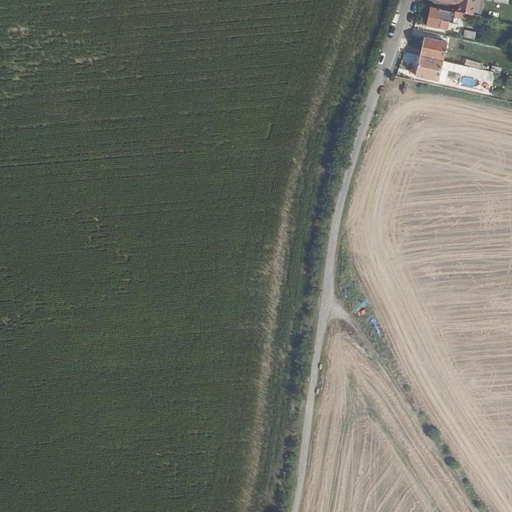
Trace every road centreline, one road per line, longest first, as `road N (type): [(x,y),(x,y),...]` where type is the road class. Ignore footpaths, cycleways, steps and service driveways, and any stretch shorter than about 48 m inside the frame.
road 1 (unclassified): [(295,511),(339,205),(406,0)]
road 2 (track): [(326,306),(362,337),(477,511)]
